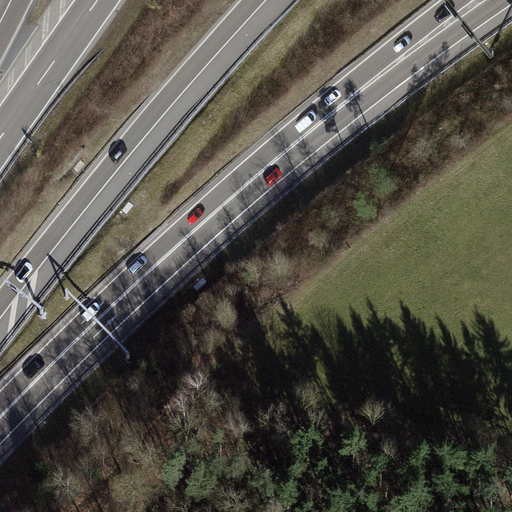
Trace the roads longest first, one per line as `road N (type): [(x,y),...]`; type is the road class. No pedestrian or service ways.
road 1 (motorway): [(0,417),(164,257),(348,100)]
road 2 (motorway): [(0,304),(254,0)]
road 3 (motorway): [(348,100),(502,0)]
road 4 (motorway): [(98,0),(0,139)]
road 5 (motorway): [(348,100),(457,0)]
